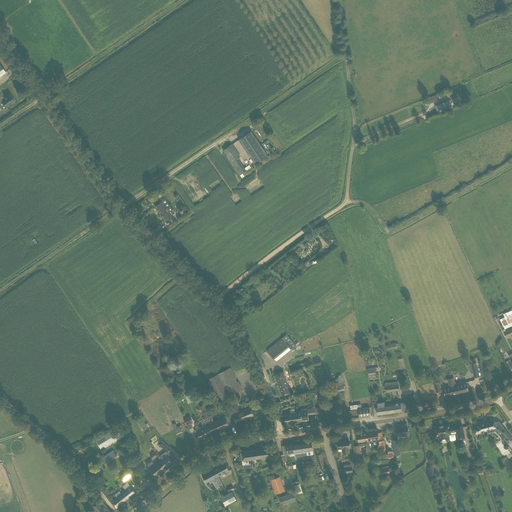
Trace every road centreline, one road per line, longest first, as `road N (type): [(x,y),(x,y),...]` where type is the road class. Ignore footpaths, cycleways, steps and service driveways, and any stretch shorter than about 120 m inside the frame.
road 1 (unclassified): [(280,435),(272,396),(228,316),(123,217),(0,40)]
road 2 (track): [(338,0),(355,125),(344,201)]
road 3 (track): [(344,201),(369,207),(385,231),(511,164)]
road 4 (unclassified): [(323,429),(495,397)]
road 5 (track): [(41,98),(181,0)]
road 6 (unclassified): [(134,511),(209,450),(280,435)]
road 7 (track): [(115,511),(79,464),(0,396)]
road 8 (track): [(344,201),(216,301)]
road 9 (track): [(0,289),(115,207)]
